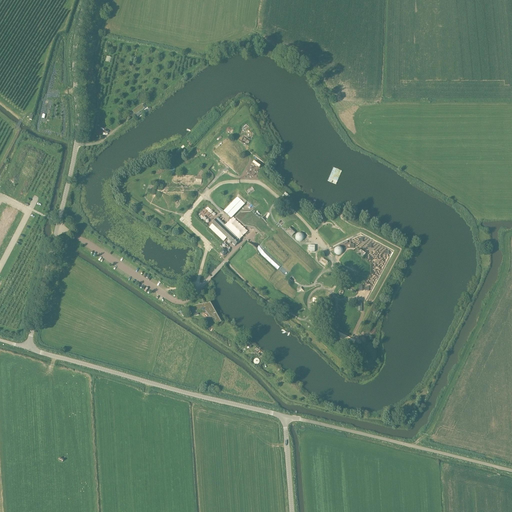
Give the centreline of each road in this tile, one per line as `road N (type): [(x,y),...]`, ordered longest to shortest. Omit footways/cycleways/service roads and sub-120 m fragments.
road 1 (unclassified): [(28,348),(75,149),(73,51),(86,0)]
road 2 (unclassified): [(283,417),(28,348)]
road 3 (unclassified): [(511,470),(283,417)]
road 4 (track): [(305,405),(287,400),(241,353),(167,305),(164,294)]
